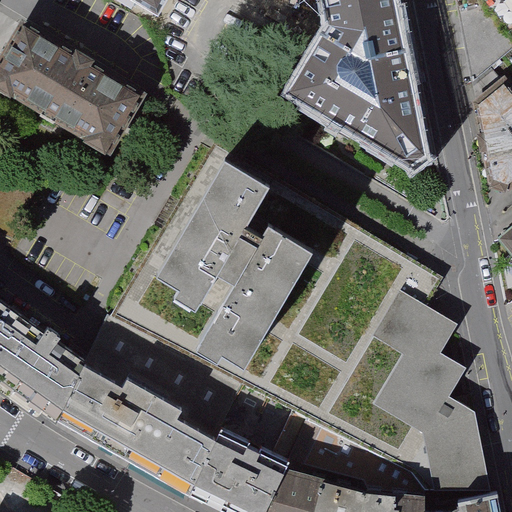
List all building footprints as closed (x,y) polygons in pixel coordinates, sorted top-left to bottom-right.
[(129,0),(158,17),(167,0),(328,0),(333,5),(338,35),(301,102),(421,175),(435,166),(399,0),(129,0)] [(455,0),(468,77),(511,45),(511,6),(507,0),(455,0)] [(145,96),(29,27),(0,75),(0,86),(112,153),(145,96)] [(511,178),(511,95),(497,77),(467,101),(482,181),(501,188),(511,178)] [(269,173),(223,146),(156,263),(179,276),(174,284),(195,296),(217,257),(235,268),(200,329),(222,342),(226,335),(251,349),(315,239),(268,212),(261,224),(245,214),(269,173)] [(511,232),(500,242),(511,256),(511,232)] [(429,304),(401,287),(372,333),(403,351),(372,402),(423,430),(434,489),(493,489),(476,411),(450,396),(467,366),(442,351),(459,322),(429,304)] [(0,323),(11,307),(0,299),(0,323)] [(47,333),(11,307),(0,323),(0,383),(46,416),(65,431),(86,368),(88,365),(76,357),(58,345),(62,337),(50,330),(47,333)] [(86,368),(65,431),(192,503),(218,443),(181,421),(186,413),(129,381),(125,390),(86,368)] [(218,443),(192,503),(211,511),(282,511),(292,473),(294,465),(225,430),(218,443)] [(292,473),(282,511),(350,511),(352,490),(292,473)] [(421,511),(421,500),(352,490),(350,511),(421,511)] [(499,511),(496,494),(449,504),(453,511),(451,511),(499,511)]
